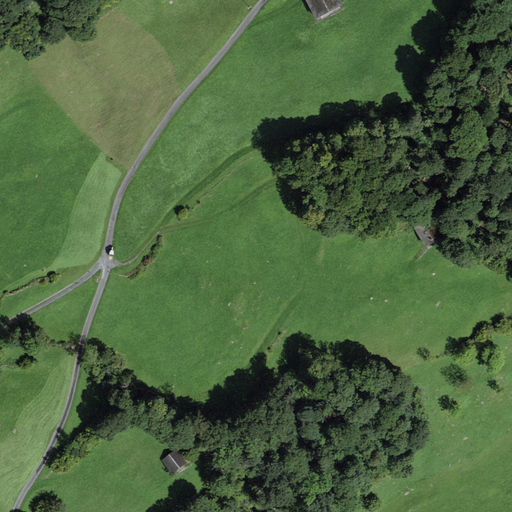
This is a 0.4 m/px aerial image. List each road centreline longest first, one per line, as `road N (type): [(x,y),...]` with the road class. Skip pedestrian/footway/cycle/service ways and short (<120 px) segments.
road 1 (track): [(197,397),(248,367),(298,293),(298,218),(312,188),(278,178),(213,219),(160,227)]
road 2 (track): [(349,112),(331,130),(234,155),(160,227)]
